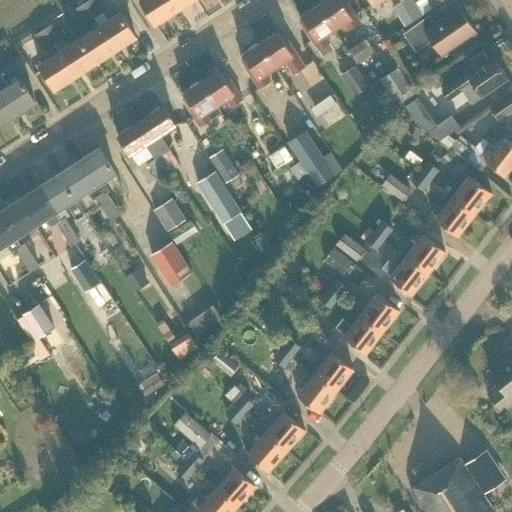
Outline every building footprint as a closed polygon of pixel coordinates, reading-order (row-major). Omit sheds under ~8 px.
[(57,0),(31,0),(41,18),(62,8),(57,0)] [(94,17),(99,26),(115,50),(136,37),(120,12),(108,19),(95,0),(89,0),(85,3),(94,17)] [(140,0),(156,24),(176,11),(169,0),(140,0)] [(169,0),(176,11),(192,0),(169,0)] [(334,28),(344,22),(349,29),(360,22),(346,0),(325,0),(319,4),(334,28)] [(406,25),(414,20),(401,0),(393,5),(406,25)] [(400,0),(401,0),(414,20),(422,15),(412,0),(400,0)] [(85,23),(86,22),(94,17),(85,3),(76,9),(85,23)] [(325,34),(334,28),(319,4),(302,15),(304,19),(300,21),(318,49),(330,41),(325,34)] [(432,40),(442,54),(474,31),(459,9),(436,25),(429,15),(403,33),(416,51),(432,40)] [(80,38),(68,45),(64,39),(65,38),(55,22),(45,28),(45,29),(54,43),(55,43),(60,51),(76,76),(96,63),(80,38)] [(96,63),(115,50),(99,26),(80,38),(96,63)] [(45,28),(34,35),(44,50),(55,43),(54,43),(45,29),(45,28)] [(285,60),(290,67),(294,73),(305,66),(283,32),(280,35),(277,31),(260,42),(276,66),(285,60)] [(366,38),(346,51),(355,65),(375,52),(366,38)] [(266,73),(276,66),(260,43),(243,54),(245,57),(242,60),(260,87),(271,80),(266,73)] [(482,97),(508,78),(493,57),(490,60),(482,49),(469,59),(473,64),(463,71),(465,73),(442,90),(448,100),(462,90),(472,103),(482,96),(482,97)] [(55,89),(76,76),(60,51),(39,64),(55,89)] [(342,75),(355,94),(368,85),(356,66),(342,75)] [(411,88),(398,67),(380,78),(393,99),(411,88)] [(226,98),(231,106),(243,98),(225,71),(221,73),(219,69),(201,81),(217,105),(226,98)] [(15,115),(35,102),(19,77),(7,85),(1,76),(0,76),(0,93),(14,115),(15,115)] [(222,112),(217,105),(201,81),(184,92),(186,95),(183,98),(200,125),(212,118),(222,112)] [(421,119),(436,107),(422,90),(407,102),(421,119)] [(0,124),(14,115),(0,93),(0,124)] [(500,121),(511,112),(511,93),(490,108),(500,121)] [(331,96),(321,102),(327,111),(337,104),(331,96)] [(140,120),(162,153),(168,163),(175,157),(169,149),(160,134),(176,124),(164,105),(140,120)] [(448,135),(460,127),(451,115),(437,125),(428,132),(439,141),(448,135)] [(168,163),(162,153),(140,120),(118,135),(130,154),(145,143),(155,158),(148,163),(159,179),(173,170),(168,163)] [(511,142),(494,129),(486,139),(483,137),(476,147),(473,150),(486,160),(488,162),(505,175),(511,166),(511,142)] [(288,142),(318,186),(343,169),(331,152),(324,157),(306,130),(288,142)] [(488,162),(486,160),(473,150),(476,147),(460,135),(450,149),(481,172),(488,162)] [(79,160),(95,185),(100,194),(96,197),(97,197),(104,208),(112,203),(105,193),(109,190),(103,181),(115,172),(99,147),(79,160)] [(223,148),(210,157),(217,168),(226,183),(240,175),(223,148)] [(100,194),(95,185),(79,160),(59,173),(76,199),(87,191),(93,200),(97,197),(96,197),(100,194)] [(430,179),(439,169),(428,161),(420,171),(430,179)] [(203,177),(198,180),(216,208),(225,222),(236,239),(254,228),(243,211),(226,183),(217,168),(203,177)] [(422,190),(430,179),(420,171),(412,182),(422,190)] [(60,220),(65,217),(65,218),(69,215),(64,207),(76,199),(59,173),(39,186),(54,209),(60,220)] [(410,189),(390,174),(383,184),(402,199),(410,189)] [(491,193),(469,175),(467,178),(461,174),(456,181),(461,186),(452,197),(474,214),(491,193)] [(186,192),(180,183),(172,189),(177,197),(186,192)] [(72,228),(67,221),(65,217),(61,220),(60,220),(54,209),(39,186),(19,199),(36,226),(46,220),(51,226),(57,223),(64,234),(64,233),(72,228)] [(154,209),(168,231),(187,219),(173,197),(154,209)] [(458,235),(474,214),(452,197),(436,218),(458,235)] [(0,211),(0,213),(15,237),(17,239),(36,226),(19,199),(0,211)] [(104,208),(111,219),(115,217),(119,214),(112,203),(104,208)] [(0,246),(6,243),(13,254),(17,252),(22,261),(32,254),(25,243),(21,246),(17,239),(15,237),(0,213),(0,246)] [(384,238),(392,228),(382,220),(374,230),(384,238)] [(290,221),(274,231),(280,238),(295,229),(290,221)] [(80,240),(72,228),(64,233),(71,245),(76,243),(80,240)] [(376,249),(384,238),(374,230),(366,241),(376,249)] [(365,249),(345,234),(337,244),(356,259),(365,249)] [(428,273),(445,251),(424,234),(407,255),(428,273)] [(172,241),(151,254),(171,285),(192,271),(172,241)] [(324,260),(342,275),(353,262),(334,248),(324,260)] [(22,261),(29,272),(39,265),(32,254),(22,261)] [(266,283),(283,296),(290,288),(286,284),(289,280),(286,277),(288,275),(281,269),(285,264),(292,270),(296,265),(293,262),(294,261),(286,255),(270,273),(272,275),(266,283)] [(412,294),(428,273),(407,255),(398,267),(388,259),(382,268),(391,275),(390,277),(412,294)] [(86,292),(100,283),(85,259),(71,268),(86,292)] [(336,279),(328,289),(338,297),(346,287),(336,279)] [(330,307),(338,297),(328,289),(320,299),(330,307)] [(377,293),(361,314),(382,331),(400,310),(377,293)] [(197,336),(222,318),(210,301),(185,319),(197,336)] [(22,314),(38,338),(55,327),(40,303),(22,314)] [(366,353),(382,331),(361,314),(352,325),(343,318),(336,327),(345,334),(344,336),(366,353)] [(198,348),(188,332),(170,344),(180,360),(198,348)] [(292,356),(300,346),(290,338),(282,348),(292,356)] [(49,354),(41,342),(31,348),(39,361),(49,354)] [(284,367),(292,356),(282,348),(274,359),(284,367)] [(220,352),(211,362),(230,377),(238,367),(220,352)] [(331,352),(314,373),(336,391),(353,369),(331,352)] [(503,413),(511,405),(511,356),(490,374),(498,383),(487,392),(503,413)] [(320,412),(336,391),(314,373),(298,395),(320,412)] [(145,396),(156,389),(149,378),(138,385),(145,396)] [(226,395),(234,403),(243,394),(235,386),(226,395)] [(243,415),(253,403),(244,395),(233,407),(243,415)] [(236,423),(243,415),(233,407),(227,415),(236,423)] [(180,455),(186,461),(195,469),(219,442),(211,435),(212,434),(185,411),(173,425),(192,441),(180,455)] [(305,429),(284,411),(265,433),(287,450),(305,429)] [(269,471),(287,450),(265,433),(248,452),(269,471)] [(502,480),(484,453),(464,465),(459,457),(411,489),(426,511),(489,511),(493,509),(482,493),(502,480)] [(195,469),(186,461),(180,455),(178,454),(171,462),(178,469),(177,471),(186,479),(195,469)] [(200,471),(215,484),(222,475),(211,466),(209,468),(205,465),(200,471)] [(238,506),(256,485),(235,467),(216,489),(238,506)] [(202,511),(232,511),(238,506),(216,489),(208,498),(201,492),(193,501),(199,507),(198,508),(202,511)]
